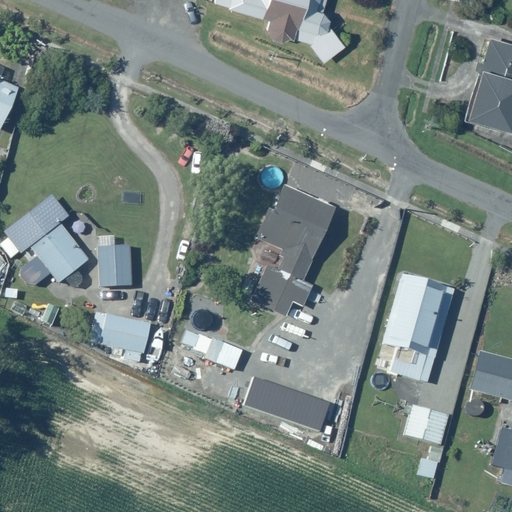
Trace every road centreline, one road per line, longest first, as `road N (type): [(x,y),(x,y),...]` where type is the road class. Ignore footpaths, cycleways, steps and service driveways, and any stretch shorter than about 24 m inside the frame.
road 1 (residential): [(53,0),(373,144)]
road 2 (residential): [(373,144),(511,206)]
road 3 (residential): [(373,144),(411,0)]
